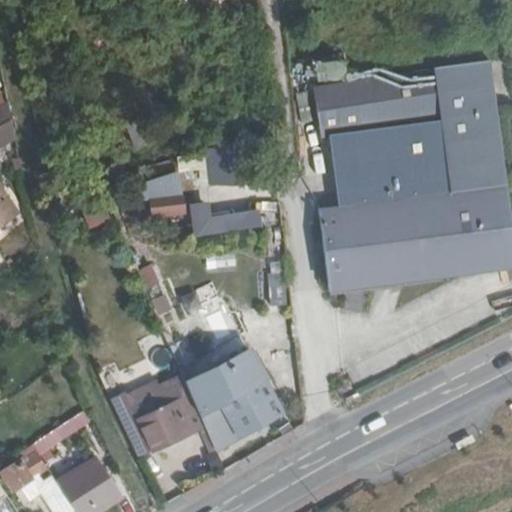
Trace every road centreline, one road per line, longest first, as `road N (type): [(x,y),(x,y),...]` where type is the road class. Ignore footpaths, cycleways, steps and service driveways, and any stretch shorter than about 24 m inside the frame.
road 1 (track): [(272,0),(325,436)]
road 2 (secondary): [(511,342),(325,436),(198,511)]
road 3 (secondary): [(257,511),(511,374)]
